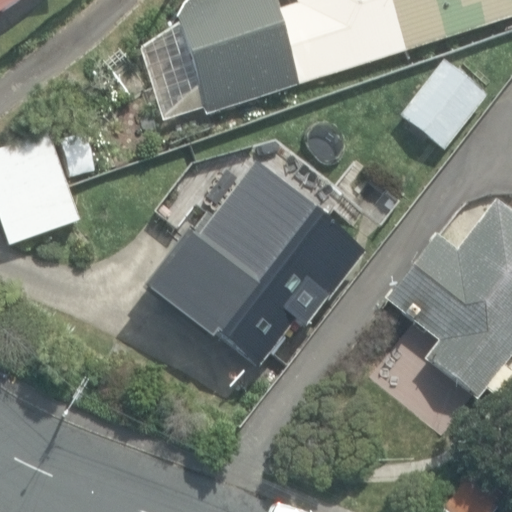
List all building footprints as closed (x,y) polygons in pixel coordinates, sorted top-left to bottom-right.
[(143,46),(166,124),(295,87),(511,24),(511,0),(294,0),(296,7),(280,11),(277,0),(184,0),(172,4),(181,35),(143,46)] [(399,116),(445,152),(488,97),(442,62),(399,116)] [(79,224),(47,136),(0,152),(0,226),(9,250),(79,224)] [(188,318),(256,370),(291,324),(302,333),(362,254),(249,167),(189,246),(223,272),(188,318)] [(349,202),(378,226),(397,203),(368,179),(349,202)] [(424,360),(476,401),(484,391),(495,399),(511,376),(511,373),(503,366),(511,354),(511,218),(493,204),(455,252),(434,235),(383,300),(437,343),(424,360)] [(441,511),(494,511),(511,488),(511,466),(488,450),(443,508),(441,511)]
